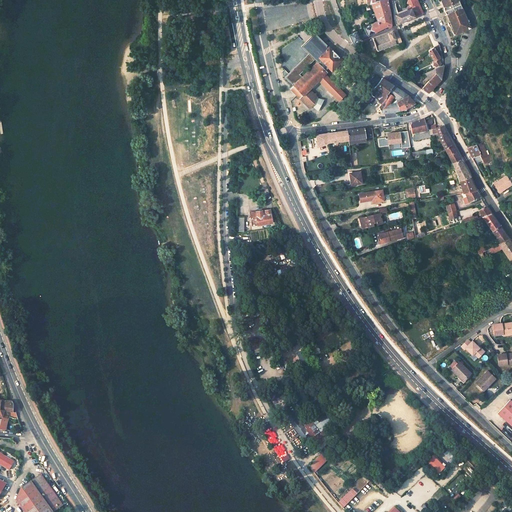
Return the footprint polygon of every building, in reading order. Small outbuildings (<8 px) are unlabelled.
[(391,24),(390,13),(387,0),(381,0),(382,0),(371,3),(371,4),(377,21),(364,27),(366,30),(368,35),(387,27),(388,28),(389,28),(390,28),(391,27),(391,26),(391,24)] [(411,9),(413,14),(418,12),(417,10),(419,9),(421,8),(417,0),(407,0),(408,0),(406,4),(410,6),(411,9)] [(468,21),(459,0),(441,0),(454,30),(457,29),(458,33),(470,29),(466,21),(468,21)] [(422,11),(421,8),(419,9),(417,10),(418,12),(413,14),(414,17),(415,17),(421,14),(423,13),(422,11)] [(398,24),(414,17),(413,14),(411,9),(406,11),(400,13),(398,14),(396,9),(393,11),(394,20),(396,25),(398,24)] [(401,43),(396,29),(372,38),(377,52),(401,43)] [(368,35),(366,30),(357,34),(359,39),(368,35)] [(357,34),(356,32),(348,35),(352,43),(360,39),(359,39),(357,34)] [(315,33),(313,35),(325,47),(327,45),(315,33)] [(302,77),(290,89),(296,95),(310,109),(314,104),(315,102),(315,100),(314,99),(316,97),(315,96),(315,95),(314,95),(309,90),(319,81),(338,101),(345,95),(324,73),(323,72),(327,67),(329,69),(331,72),(342,61),(328,47),(327,48),(325,47),(313,35),(303,45),(310,52),(318,60),(302,77)] [(439,44),(427,51),(434,62),(433,62),(436,67),(440,65),(441,63),(438,59),(440,58),(439,56),(441,55),(440,48),(439,44)] [(310,52),(293,68),(302,77),(318,60),(310,52)] [(441,80),(443,65),(425,73),(429,80),(421,89),(422,89),(428,93),(441,80)] [(290,89),(302,77),(293,68),(288,74),(284,69),(281,72),(282,75),(284,77),(283,79),(289,86),(288,87),(290,89)] [(387,94),(394,86),(382,78),(375,87),(372,90),(370,91),(374,95),(372,96),(378,101),(375,104),(378,107),(385,100),(387,94)] [(379,108),(382,113),(395,112),(396,112),(399,111),(396,104),(399,102),(394,97),(394,95),(398,88),(395,86),(394,86),(387,94),(385,100),(378,107),(379,108)] [(404,93),(398,88),(394,95),(394,97),(399,102),(396,104),(399,111),(404,109),(406,109),(407,109),(401,100),(408,96),(404,93)] [(318,110),(324,99),(319,96),(313,108),(318,110)] [(407,109),(415,104),(408,96),(401,100),(407,109)] [(362,114),(363,108),(357,104),(351,112),(362,114)] [(427,124),(425,117),(412,122),(410,124),(411,133),(426,130),(428,129),(431,129),(435,128),(435,127),(436,127),(435,122),(427,124)] [(445,133),(443,125),(436,127),(435,127),(435,128),(431,129),(432,134),(437,133),(437,135),(445,133)] [(373,137),(371,127),(364,128),(347,130),(348,140),(365,138),(369,137),(373,137)] [(432,134),(431,129),(428,129),(429,130),(413,134),(414,140),(430,137),(437,135),(437,133),(432,134)] [(348,140),(347,130),(316,134),(317,147),(319,152),(327,149),(325,144),(329,142),(333,142),(338,141),(348,140)] [(409,141),(408,130),(387,133),(388,144),(409,141)] [(446,135),(445,133),(437,135),(439,140),(444,149),(451,145),(446,135)] [(487,156),(482,145),(480,146),(479,144),(476,145),(467,148),(476,166),(483,163),(482,161),(481,159),(487,156)] [(460,159),(451,145),(444,149),(447,155),(451,163),(460,159)] [(433,155),(432,148),(412,152),(413,159),(433,155)] [(470,176),(460,159),(451,163),(456,172),(461,188),(473,184),(469,177),(470,176)] [(360,174),(360,170),(348,172),(350,185),(362,183),(361,180),(365,179),(364,174),(360,174)] [(511,183),(506,176),(493,184),(499,193),(507,188),(506,186),(511,183)] [(476,190),(473,184),(461,188),(462,193),(465,192),(476,190)] [(408,191),(414,190),(413,188),(405,190),(406,198),(409,198),(408,191)] [(381,189),(357,193),(359,201),(371,199),(372,202),(383,200),(381,189)] [(477,191),(476,190),(465,192),(468,202),(480,196),(477,191)] [(445,205),(447,213),(455,210),(453,203),(445,205)] [(491,214),(486,205),(478,210),(482,217),(491,214)] [(272,222),(270,209),(249,212),(251,226),(272,222)] [(449,219),(457,217),(455,210),(447,213),(449,219)] [(382,223),(379,213),(374,214),(374,216),(371,217),(371,215),(360,218),(362,228),(373,225),(373,223),(376,222),(376,224),(382,223)] [(499,226),(491,214),(482,217),(492,231),(499,226)] [(508,239),(499,226),(492,231),(499,241),(500,243),(508,239)] [(402,237),(400,229),(378,234),(378,236),(377,236),(379,243),(402,237)] [(511,243),(508,239),(500,243),(498,244),(501,248),(511,264),(511,243)] [(491,247),(488,241),(482,244),(485,250),(491,247)] [(485,250),(482,244),(475,247),(478,254),(485,250)] [(501,248),(498,244),(496,245),(491,247),(485,250),(478,254),(482,258),(501,248)] [(511,333),(511,324),(504,325),(504,326),(501,326),(501,324),(493,325),(494,336),(502,335),(502,337),(507,336),(507,334),(511,333)] [(334,348),(329,336),(318,341),(323,352),(334,348)] [(478,347),(471,341),(470,342),(467,340),(461,346),(464,349),(465,348),(472,354),(473,353),(478,357),(483,351),(478,346),(478,347)] [(511,362),(511,352),(508,353),(508,355),(505,355),(504,353),(496,354),(498,365),(506,364),(506,366),(511,365),(510,362),(511,362)] [(471,373),(459,361),(451,369),(458,376),(459,375),(464,380),(471,373)] [(492,380),(484,373),(472,385),(479,392),(485,387),(486,387),(492,380)] [(321,409),(310,388),(301,393),(313,414),(316,419),(311,422),(311,421),(307,424),(301,428),(297,431),(296,432),(306,446),(333,427),(331,424),(337,419),(333,413),(331,414),(325,406),(321,409)] [(496,412),(511,426),(511,401),(509,399),(496,412)] [(3,412),(4,411),(7,412),(12,413),(12,405),(11,402),(0,401),(0,411),(2,412),(3,412)] [(299,425),(288,410),(284,413),(294,428),(299,425)] [(270,446),(278,442),(273,429),(264,432),(270,446)] [(282,461),(289,458),(281,444),(272,448),(278,458),(280,457),(282,461)] [(13,462),(0,454),(0,464),(8,470),(13,462)] [(325,458),(320,454),(309,466),(313,471),(325,458)] [(446,471),(431,457),(426,462),(440,477),(446,471)] [(30,482),(51,511),(52,511),(62,505),(40,474),(30,482)] [(15,500),(23,511),(51,511),(30,482),(25,485),(21,488),(20,488),(15,500)] [(351,499),(347,495),(338,503),(342,508),(351,499)]
